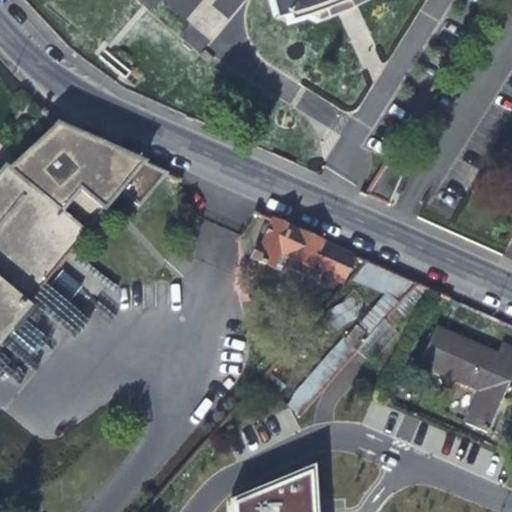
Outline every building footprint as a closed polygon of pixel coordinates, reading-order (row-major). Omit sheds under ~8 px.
[(274,0),(282,20),(291,17),(294,26),(310,21),(342,9),(352,4),(359,0),(274,0)] [(0,333),(118,190),(141,163),(56,126),(53,123),(10,165),(4,159),(0,164),(0,333)] [(141,163),(118,190),(137,206),(165,174),(141,163)] [(349,264),(357,268),(362,262),(272,221),(270,226),(263,225),(261,230),(264,238),(262,243),(260,248),(254,246),(248,259),(256,263),(255,265),(261,268),(263,266),(270,269),(274,262),(329,287),(332,280),(337,282),(342,278),(349,264)] [(346,281),(381,297),(385,293),(395,303),(412,284),(362,262),(357,268),(346,281)] [(363,298),(346,281),(323,306),(318,311),(337,328),(363,298)] [(367,361),(429,291),(412,284),(395,303),(354,349),(367,361)] [(291,393),(265,371),(254,384),(294,417),(354,349),(395,303),(385,293),(381,297),(291,393)] [(288,331),(295,337),(318,311),(323,306),(318,302),(309,313),(305,310),(288,331)] [(478,393),(464,424),(485,434),(511,373),(511,349),(500,345),(496,355),(489,352),(434,327),(417,365),(478,393)] [(227,511),(311,511),(308,474),(227,503),(227,511)]
